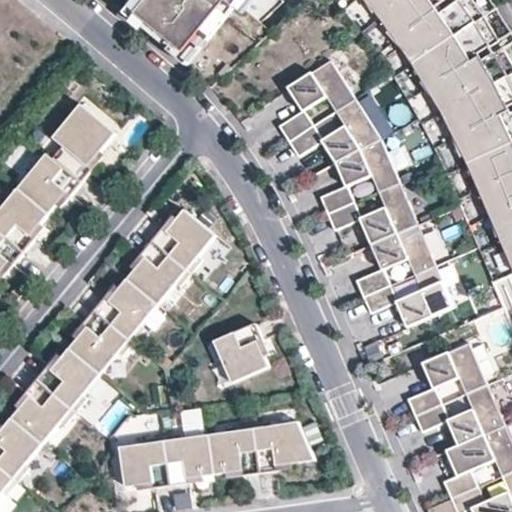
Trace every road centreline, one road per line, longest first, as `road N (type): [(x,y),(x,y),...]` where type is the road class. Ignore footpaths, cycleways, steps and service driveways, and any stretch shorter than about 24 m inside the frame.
road 1 (residential): [(205,125),(281,242),(390,499)]
road 2 (residential): [(205,125),(0,372)]
road 3 (residential): [(56,0),(205,125)]
